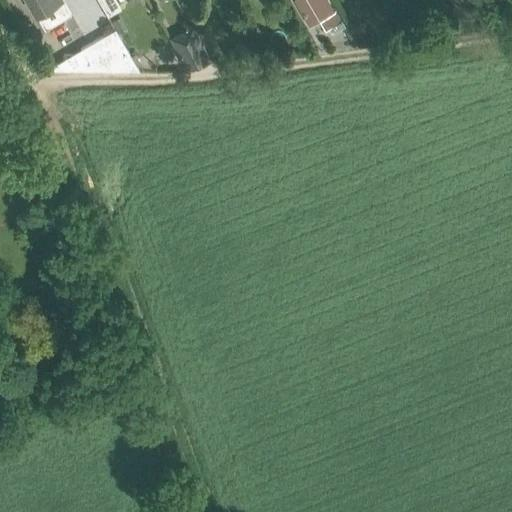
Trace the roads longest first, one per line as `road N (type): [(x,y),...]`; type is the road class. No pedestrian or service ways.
road 1 (track): [(511,39),(366,64),(39,79)]
road 2 (track): [(201,511),(39,79)]
